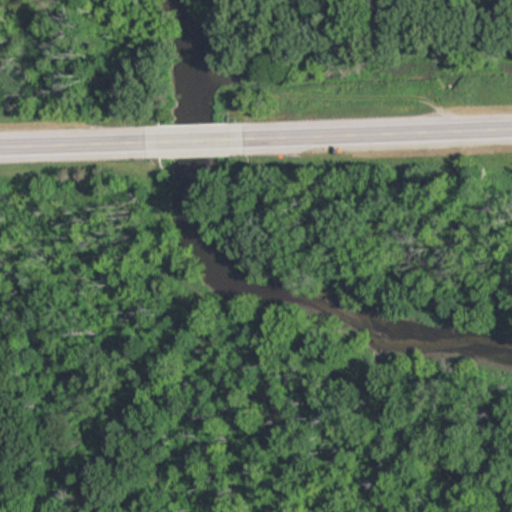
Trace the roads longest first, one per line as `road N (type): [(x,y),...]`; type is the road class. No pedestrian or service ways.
road 1 (secondary): [(233,137),(511,125)]
road 2 (secondary): [(0,145),(161,141)]
